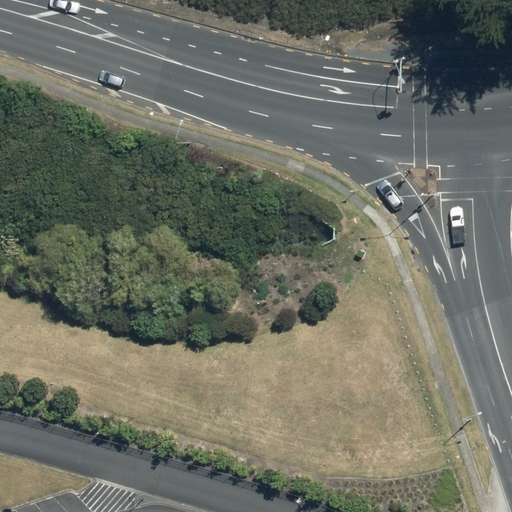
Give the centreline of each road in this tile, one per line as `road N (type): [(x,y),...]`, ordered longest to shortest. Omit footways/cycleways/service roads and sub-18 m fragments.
road 1 (secondary): [(0,9),(334,97)]
road 2 (secondary): [(494,344),(448,261),(334,97)]
road 3 (secondary): [(494,344),(443,107)]
